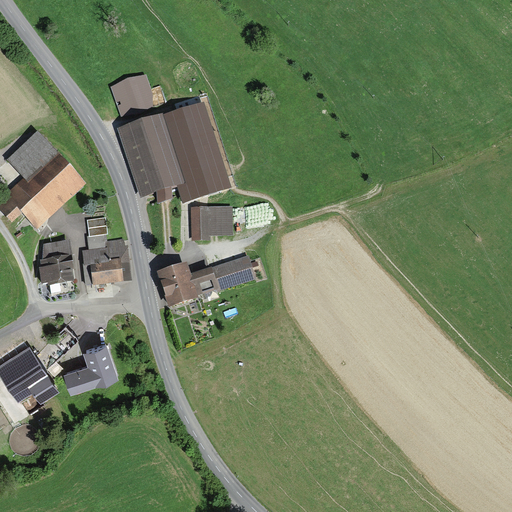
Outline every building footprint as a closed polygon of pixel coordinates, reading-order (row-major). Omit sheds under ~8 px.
[(204,103),(118,131),(140,198),(177,186),(183,204),(231,188),(204,103)] [(37,131),(7,159),(26,181),(8,197),(34,227),(83,182),(37,131)] [(230,207),(192,208),(193,238),(231,237),(230,207)] [(125,247),(81,252),(85,285),(129,280),(125,247)] [(69,257),(39,261),(41,285),(72,282),(69,257)] [(184,266),(156,275),(166,308),(253,279),(246,259),(188,278),(184,266)] [(107,347),(84,355),(88,368),(63,376),(71,397),(119,381),(107,347)] [(28,348),(0,368),(0,375),(18,399),(30,390),(43,407),(62,393),(28,348)]
